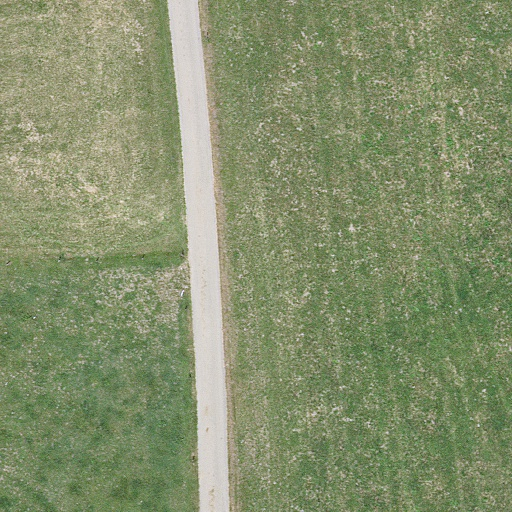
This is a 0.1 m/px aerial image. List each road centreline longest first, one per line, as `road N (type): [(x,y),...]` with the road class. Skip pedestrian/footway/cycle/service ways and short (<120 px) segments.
road 1 (track): [(215,511),(183,0)]
road 2 (track): [(210,361),(57,366),(0,470)]
